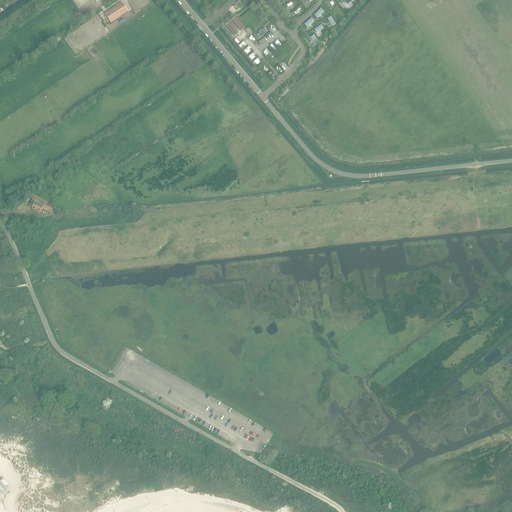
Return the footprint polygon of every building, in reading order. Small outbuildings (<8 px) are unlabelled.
[(122,2),(105,14),(111,23),(128,11),(122,2)] [(344,15),(339,7),(335,10),(340,18),(344,15)] [(336,25),(331,16),(327,19),(332,27),(336,25)] [(238,27),(241,31),(244,28),(235,17),(232,19),(238,27)] [(235,30),(234,30),(228,23),(225,25),(234,36),(238,34),(235,30)] [(319,43),(314,35),(310,37),(316,45),(319,43)] [(46,211),(48,210),(50,207),(39,202),(39,201),(33,198),(29,207),(33,208),(32,209),(41,213),(42,209),(46,211)] [(0,490),(4,494),(7,491),(9,489),(5,486),(8,484),(3,479),(3,480),(2,479),(0,476),(0,490)]
